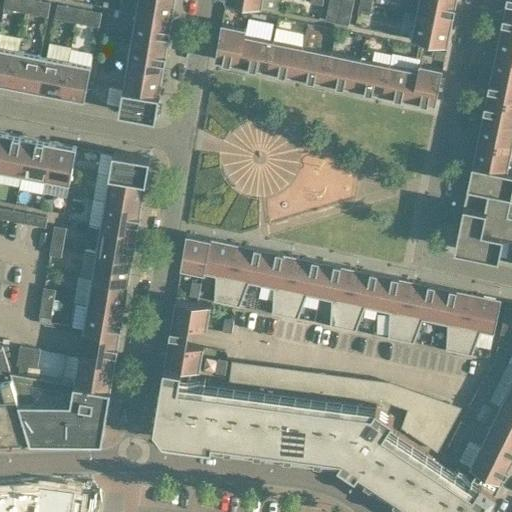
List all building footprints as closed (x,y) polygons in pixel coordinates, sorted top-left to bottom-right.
[(4,0),(3,7),(12,9),(13,0),(4,0)] [(13,0),(12,9),(21,10),(22,0),(13,0)] [(32,0),(22,0),(21,10),(30,12),(32,0)] [(41,0),(40,0),(32,0),(30,12),(39,14),(41,0)] [(50,2),(41,0),(39,14),(48,16),(50,2)] [(121,0),(120,10),(135,12),(135,13),(172,19),(175,0),(121,0)] [(418,0),(416,13),(453,21),(456,0),(418,0)] [(341,3),(329,1),(327,10),(339,12),(341,3)] [(358,11),(370,14),(372,4),(360,1),(358,11)] [(54,17),(63,19),(66,5),(57,3),(54,17)] [(353,5),(341,3),(339,12),(351,15),(353,5)] [(63,19),(72,20),(75,7),(66,5),(63,19)] [(72,20),(81,22),(84,8),(75,7),(72,20)] [(81,22),(90,24),(93,10),(84,8),(81,22)] [(511,9),(504,8),(500,30),(511,32),(511,9)] [(90,24),(99,26),(102,12),(93,10),(90,24)] [(339,12),(327,10),(325,20),(337,22),(339,12)] [(339,12),(337,22),(349,24),(351,15),(339,12)] [(168,44),(172,19),(135,13),(131,38),(168,44)] [(416,13),(411,37),(448,45),(453,21),(416,13)] [(215,59),(238,63),(245,33),(246,27),(221,22),(215,59)] [(511,32),(500,30),(495,51),(511,54),(511,32)] [(238,63),(267,69),(274,39),(245,33),(238,63)] [(164,69),(168,44),(131,38),(127,63),(164,69)] [(267,69),(296,75),(303,45),(274,39),(267,69)] [(296,75),(325,81),(332,51),(303,45),(296,75)] [(0,46),(0,82),(12,85),(18,50),(0,46)] [(12,85),(37,90),(62,95),(69,60),(46,55),(43,55),(18,50),(12,85)] [(325,81),(354,87),(361,57),(332,51),(325,81)] [(511,54),(495,51),(491,73),(511,77),(511,54)] [(354,87),(383,93),(390,63),(361,57),(354,87)] [(91,64),(69,60),(62,95),(84,99),(91,64)] [(412,99),(435,104),(443,67),(419,62),(418,68),(419,69),(412,99)] [(127,63),(123,87),(160,94),(164,69),(127,63)] [(383,93),(412,99),(419,69),(418,68),(390,63),(383,93)] [(511,77),(491,73),(486,95),(511,100),(511,77)] [(123,87),(119,110),(156,117),(160,94),(123,87)] [(511,100),(486,95),(482,117),(511,123),(511,100)] [(511,123),(482,117),(477,139),(511,146),(511,123)] [(0,169),(22,174),(29,137),(5,132),(0,158),(0,169)] [(45,178),(52,141),(29,137),(22,174),(45,178)] [(511,146),(477,139),(472,161),(508,168),(511,147),(511,146)] [(77,146),(52,141),(45,178),(70,183),(77,146)] [(113,150),(109,173),(146,179),(150,156),(113,150)] [(472,161),(455,248),(511,259),(511,169),(508,168),(472,161)] [(142,205),(146,179),(109,173),(105,199),(142,205)] [(137,231),(142,205),(105,199),(100,225),(137,231)] [(11,219),(13,209),(2,207),(0,217),(11,219)] [(23,222),(25,211),(13,209),(11,219),(23,222)] [(34,224),(36,214),(25,211),(23,222),(34,224)] [(46,226),(48,216),(36,214),(34,224),(46,226)] [(54,224),(53,234),(64,236),(66,226),(54,224)] [(100,225),(96,251),(133,258),(137,231),(100,225)] [(186,232),(180,268),(203,272),(211,237),(186,232)] [(63,246),(64,236),(53,234),(51,244),(63,246)] [(227,302),(240,244),(211,237),(203,272),(216,275),(214,300),(227,302)] [(61,255),(63,246),(51,244),(49,253),(61,255)] [(240,244),(227,302),(240,305),(249,282),(261,284),(269,250),(240,244)] [(285,314),(297,256),(269,250),(261,284),(258,296),(273,299),(272,312),(285,314)] [(129,284),(133,258),(96,251),(92,277),(129,284)] [(319,297),(326,262),(297,256),(285,314),(298,317),(307,294),(319,297)] [(332,299),(330,324),(343,327),(355,268),(326,262),(319,297),(332,299)] [(365,306),(377,309),(384,274),(355,268),(343,327),(356,329),(365,306)] [(388,336),(401,339),(413,280),(384,274),(377,309),(390,312),(388,336)] [(124,310),(129,284),(92,277),(87,303),(124,310)] [(401,339),(414,342),(423,318),(435,321),(442,286),(413,280),(401,339)] [(198,296),(201,283),(192,281),(189,294),(198,296)] [(44,286),(42,296),(54,298),(56,288),(44,286)] [(448,324),(446,348),(459,351),(471,292),(442,286),(435,321),(448,324)] [(472,354),(480,331),(494,333),(501,298),(471,292),(459,351),(472,354)] [(52,307),(54,298),(42,296),(41,306),(52,307)] [(211,304),(175,298),(171,322),(168,340),(164,363),(192,368),(200,369),(204,346),(186,343),(189,325),(207,328),(211,304)] [(101,333),(99,346),(97,358),(79,355),(74,381),(111,387),(116,358),(118,349),(124,310),(87,303),(83,330),(101,333)] [(51,317),(52,307),(41,306),(39,315),(51,317)] [(511,307),(506,306),(503,319),(511,321),(511,320),(511,307)] [(234,318),(225,316),(223,330),(232,332),(234,318)] [(503,319),(500,333),(509,335),(511,321),(503,319)] [(0,440),(31,438),(10,370),(2,345),(0,344),(0,440)] [(20,365),(18,372),(27,373),(28,366),(37,368),(40,348),(20,345),(16,364),(20,365)] [(498,345),(495,359),(504,360),(506,347),(498,345)] [(227,359),(218,358),(216,372),(225,373),(227,359)] [(504,360),(495,359),(489,368),(497,373),(503,362),(504,360)] [(470,481),(387,426),(394,416),(376,404),(376,405),(190,380),(192,368),(164,363),(154,425),(164,438),(211,445),(211,444),(338,461),(356,473),(356,472),(415,511),(486,511),(501,482),(477,470),(470,481)] [(102,439),(111,387),(74,381),(27,373),(18,372),(10,370),(31,438),(102,439)] [(475,392),(483,397),(490,385),(482,380),(475,392)] [(511,410),(511,385),(509,385),(499,405),(511,410)] [(483,397),(475,392),(469,404),(477,409),(483,397)] [(511,410),(499,405),(489,425),(511,435),(511,410)] [(469,424),(460,420),(454,432),(462,436),(469,424)] [(511,435),(489,425),(479,445),(511,461),(511,460),(511,435)] [(462,436),(454,432),(448,444),(456,448),(462,436)] [(469,466),(477,470),(501,482),(511,461),(479,445),(469,466)] [(0,511),(71,511),(74,490),(38,485),(38,488),(26,488),(18,489),(13,489),(13,490),(0,490),(0,511)]
